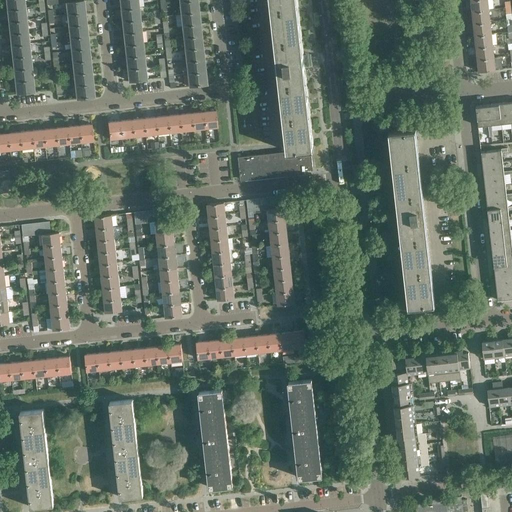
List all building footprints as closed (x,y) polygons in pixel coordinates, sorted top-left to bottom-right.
[(23,0),(6,0),(8,9),(24,7),(23,0)] [(67,1),(67,2),(68,14),(85,12),(83,0),(75,1),(68,1),(67,1)] [(137,0),(120,0),(122,9),(138,7),(137,0)] [(197,0),(181,2),(182,14),(199,12),(197,0)] [(271,0),(278,54),(277,54),(278,55),(287,136),(288,149),(288,150),(311,148),(314,148),(314,147),(305,66),(304,66),(304,65),(308,65),(307,54),(303,55),(303,52),(297,0),(271,0)] [(488,0),(471,0),(473,11),(490,9),(488,0)] [(24,7),(8,9),(9,21),(26,19),(24,7)] [(138,7),(122,9),(123,21),(140,19),(138,7)] [(490,9),(473,11),(474,23),(491,21),(490,9)] [(85,12),(68,14),(69,26),(86,24),(85,12)] [(199,12),(182,14),(183,26),(200,24),(199,12)] [(26,19),(9,21),(11,33),(27,31),(26,19)] [(140,19),(123,21),(124,32),(141,30),(140,19)] [(491,21),(474,23),(476,35),(492,33),(491,21)] [(86,24),(69,26),(71,38),(87,36),(86,24)] [(200,24),(183,26),(185,38),(201,36),(200,24)] [(141,30),(124,32),(125,44),(142,43),(141,30)] [(27,31),(11,33),(12,44),(28,43),(27,31)] [(492,33),(476,35),(477,47),(493,45),(492,33)] [(87,36),(71,38),(72,50),(89,48),(87,36)] [(201,36),(185,38),(186,50),(202,48),(201,36)] [(28,43),(12,44),(13,57),(30,55),(28,43)] [(142,43),(125,44),(127,56),(144,54),(142,43)] [(493,45),(477,47),(478,58),(495,56),(493,45)] [(89,48),(72,50),(73,62),(90,60),(89,48)] [(202,48),(186,50),(187,61),(204,60),(202,48)] [(144,54),(127,56),(128,68),(145,66),(144,54)] [(30,55),(13,57),(14,68),(31,67),(30,55)] [(495,56),(478,58),(479,71),(496,69),(502,68),(501,56),(495,56)] [(90,60),(73,62),(74,74),(91,72),(90,60)] [(204,60),(187,61),(188,74),(205,72),(204,60)] [(145,66),(128,68),(129,81),(146,79),(145,66)] [(31,67),(14,68),(16,80),(32,79),(31,67)] [(91,72),(74,74),(76,86),(93,84),(91,72)] [(205,72),(188,74),(190,85),(206,84),(205,72)] [(32,79),(16,80),(17,93),(34,91),(32,79)] [(93,84),(76,86),(77,98),(94,96),(93,84)] [(511,127),(511,118),(510,101),(499,103),(501,123),(511,122),(511,128),(511,127)] [(490,124),(491,124),(501,123),(499,103),(488,104),(490,124)] [(488,104),(476,105),(478,125),(478,126),(488,125),(489,131),(492,130),(491,124),(490,124),(488,104)] [(216,110),(204,111),(205,128),(218,126),(216,110)] [(204,111),(192,112),(193,129),(205,128),(204,111)] [(180,114),(182,130),(193,129),(192,112),(180,114)] [(180,114),(168,115),(170,132),(182,130),(180,114)] [(168,115),(156,116),(158,133),(170,132),(168,115)] [(156,116),(144,117),(146,134),(158,133),(156,116)] [(146,134),(144,117),(132,119),(134,135),(146,134)] [(134,135),(132,119),(120,120),(122,137),(134,135)] [(122,137),(120,120),(108,121),(109,131),(109,132),(109,134),(110,134),(110,138),(122,137)] [(92,123),(79,125),(81,141),(94,140),(92,123)] [(79,125),(67,126),(69,143),(81,141),(79,125)] [(67,126),(55,127),(57,144),(69,143),(67,126)] [(55,127),(43,129),(45,145),(57,144),(55,127)] [(416,127),(389,129),(390,136),(399,210),(399,212),(399,211),(391,212),(392,224),(400,223),(400,222),(401,222),(401,224),(409,303),(409,305),(436,302),(427,224),(426,224),(426,223),(426,222),(417,141),(416,128),(416,127)] [(43,129),(32,130),(33,147),(45,145),(43,129)] [(32,130),(20,131),(21,148),(33,147),(32,130)] [(20,131),(8,132),(9,149),(21,148),(20,131)] [(0,150),(9,149),(8,132),(0,133),(0,150)] [(501,148),(501,149),(481,151),(482,163),(503,160),(502,152),(508,151),(507,147),(501,148)] [(239,156),(241,177),(305,170),(313,169),(311,148),(288,150),(239,156)] [(503,160),(482,163),(484,174),(504,172),(504,171),(503,160)] [(504,172),(484,174),(485,186),(505,183),(504,174),(510,173),(510,170),(504,171),(504,172)] [(505,183),(485,186),(486,197),(507,195),(506,193),(505,183)] [(507,195),(486,197),(487,208),(508,206),(507,197),(511,196),(511,192),(506,193),(507,195)] [(225,202),(208,203),(209,215),(226,213),(225,202)] [(487,208),(489,220),(509,217),(509,216),(508,206),(487,208)] [(268,208),(268,209),(269,220),(286,219),(285,207),(276,208),(270,208),(268,208)] [(162,209),(163,220),(171,219),(170,209),(163,210),(162,209)] [(226,213),(209,215),(210,227),(227,225),(226,213)] [(95,216),(97,228),(114,226),(112,214),(95,216)] [(511,215),(509,216),(509,217),(489,220),(490,231),(510,229),(509,219),(511,219),(511,215)] [(155,221),(155,222),(156,222),(157,233),(173,231),(172,219),(171,219),(163,220),(157,221),(155,221)] [(286,219),(269,220),(271,233),(287,231),(286,219)] [(227,225),(210,227),(212,239),(228,237),(227,225)] [(114,226),(97,228),(98,239),(115,237),(114,226)] [(511,228),(510,229),(490,231),(491,242),(511,240),(511,239),(511,238),(511,228)] [(51,233),(45,233),(43,234),(44,245),(61,244),(59,231),(51,232),(51,233)] [(173,231),(157,233),(158,245),(175,243),(173,231)] [(287,231),(271,233),(272,245),(289,243),(287,231)] [(115,237),(98,239),(99,252),(116,250),(115,237)] [(232,237),(228,237),(212,239),(213,251),(230,250),(234,249),(232,237)] [(511,238),(511,239),(511,240),(491,242),(493,254),(511,251),(511,242),(511,238)] [(175,243),(158,245),(160,257),(176,255),(175,243)] [(289,243),(272,245),(273,257),(290,256),(289,243)] [(61,244),(44,245),(45,258),(62,256),(61,244)] [(116,250),(99,252),(101,264),(118,262),(116,250)] [(230,250),(213,251),(214,263),(231,262),(230,250)] [(511,251),(493,254),(494,265),(511,262),(511,251)] [(176,255),(160,257),(161,269),(177,267),(176,255)] [(62,256),(45,258),(47,270),(64,268),(62,256)] [(290,256),(273,257),(275,269),(291,267),(290,256)] [(118,262),(101,264),(102,275),(119,273),(118,262)] [(231,262),(214,263),(216,275),(232,273),(231,262)] [(511,262),(494,265),(495,277),(511,274),(511,262)] [(177,267),(161,269),(162,281),(179,279),(177,267)] [(291,267),(275,269),(276,281),(292,279),(291,267)] [(64,268),(47,270),(48,281),(65,280),(64,268)] [(119,273),(102,275),(103,287),(120,285),(119,273)] [(232,273),(216,275),(217,287),(233,285),(232,273)] [(511,274),(495,277),(496,288),(511,286),(511,274)] [(179,279),(162,281),(163,293),(180,291),(179,279)] [(292,279),(276,281),(277,293),(294,291),(292,279)] [(65,280),(48,281),(50,293),(66,291),(65,280)] [(120,285),(103,287),(105,299),(121,297),(120,285)] [(233,285),(217,287),(218,299),(235,298),(233,285)] [(511,286),(496,288),(498,300),(511,298),(511,286)] [(66,291),(50,293),(51,305),(68,303),(66,291)] [(180,291),(163,293),(165,305),(181,303),(180,291)] [(294,291),(277,293),(278,304),(295,302),(294,291)] [(121,297),(105,299),(106,312),(123,310),(121,297)] [(8,298),(0,298),(0,310),(9,309),(8,298)] [(68,303),(51,305),(52,317),(69,315),(68,303)] [(181,303),(165,305),(166,317),(182,315),(181,303)] [(0,323),(10,322),(9,309),(0,310),(0,323)] [(69,315),(52,317),(54,329),(70,327),(69,315)] [(305,329),(292,331),(294,348),(306,346),(305,329)] [(292,331),(281,332),(282,349),(294,348),(292,331)] [(509,337),(503,338),(505,356),(511,355),(511,331),(508,332),(509,337)] [(281,332),(269,333),(271,350),(282,349),(281,332)] [(269,333),(257,335),(258,352),(271,350),(269,333)] [(497,333),(492,334),(494,357),(505,356),(503,338),(498,339),(497,333)] [(488,340),(482,340),(484,358),(494,357),(492,334),(487,334),(488,340)] [(257,335),(245,336),(247,353),(258,352),(257,335)] [(245,336),(233,337),(235,354),(247,353),(245,336)] [(233,337),(221,339),(223,356),(235,354),(233,337)] [(221,339),(209,340),(211,357),(223,356),(221,339)] [(211,357),(209,340),(196,341),(198,351),(197,352),(198,354),(198,358),(211,357)] [(181,343),(169,344),(171,361),(183,360),(181,343)] [(169,344),(157,346),(159,363),(171,361),(169,344)] [(157,346),(145,347),(147,364),(159,363),(157,346)] [(145,347),(133,348),(135,365),(147,364),(145,347)] [(133,348),(122,350),(123,366),(135,365),(133,348)] [(122,350),(110,351),(112,368),(123,366),(122,350)] [(110,351),(98,352),(100,369),(112,368),(110,351)] [(87,366),(88,370),(100,369),(98,352),(86,353),(87,363),(87,366)] [(468,352),(458,353),(459,369),(470,368),(468,352)] [(458,353),(447,354),(450,380),(461,379),(459,369),(458,353)] [(447,354),(437,355),(440,381),(450,380),(447,354)] [(70,355),(58,356),(60,373),(72,372),(70,355)] [(437,355),(426,357),(428,373),(429,383),(440,381),(437,355)] [(58,356),(46,358),(48,374),(60,373),(58,356)] [(416,356),(405,357),(407,371),(407,375),(418,374),(416,358),(416,356)] [(426,357),(416,358),(418,374),(428,373),(426,357)] [(46,358),(34,359),(36,376),(48,374),(46,358)] [(34,359),(22,360),(24,377),(36,376),(34,359)] [(24,377),(22,360),(10,362),(12,378),(24,377)] [(0,379),(12,378),(10,362),(0,362),(0,379)] [(396,373),(393,373),(394,383),(394,390),(395,394),(395,396),(396,400),(396,404),(397,410),(397,414),(398,425),(399,432),(399,435),(399,436),(400,439),(400,442),(400,446),(401,450),(401,456),(402,457),(402,461),(402,464),(403,467),(403,472),(404,477),(420,476),(420,474),(419,465),(429,464),(428,461),(428,454),(427,443),(425,432),(420,433),(420,430),(419,422),(414,423),(413,412),(412,402),(410,381),(408,381),(407,375),(407,371),(396,372),(396,373)] [(312,379),(289,381),(292,413),(315,411),(312,379)] [(503,381),(497,382),(499,405),(510,404),(508,386),(503,387),(503,381)] [(493,388),(487,389),(488,399),(489,406),(499,405),(497,382),(493,382),(493,388)] [(222,389),(200,391),(203,423),(226,421),(222,389)] [(110,401),(114,433),(137,431),(133,399),(110,401)] [(21,411),(24,443),(47,440),(44,408),(21,411)] [(315,411),(292,413),(296,445),(319,442),(315,411)] [(226,421),(203,423),(206,455),(229,452),(226,421)] [(137,431),(114,433),(117,465),(140,462),(137,431)] [(47,440),(24,443),(27,474),(51,472),(47,440)] [(319,442),(296,445),(299,477),(322,474),(319,442)] [(229,452),(206,455),(210,487),(233,484),(229,452)] [(140,462),(117,465),(120,497),(144,494),(140,462)] [(51,472),(27,474),(31,506),(54,504),(51,472)] [(488,491),(481,491),(482,507),(490,506),(488,491)] [(462,511),(461,496),(446,498),(415,501),(416,511),(462,511)]
